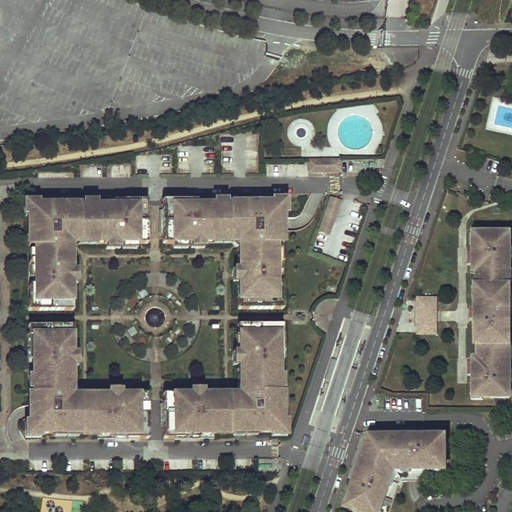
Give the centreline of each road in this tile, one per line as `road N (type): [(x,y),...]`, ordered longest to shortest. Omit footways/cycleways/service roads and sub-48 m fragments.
road 1 (residential): [(317,511),(471,39)]
road 2 (residential): [(169,0),(283,30),(471,39)]
